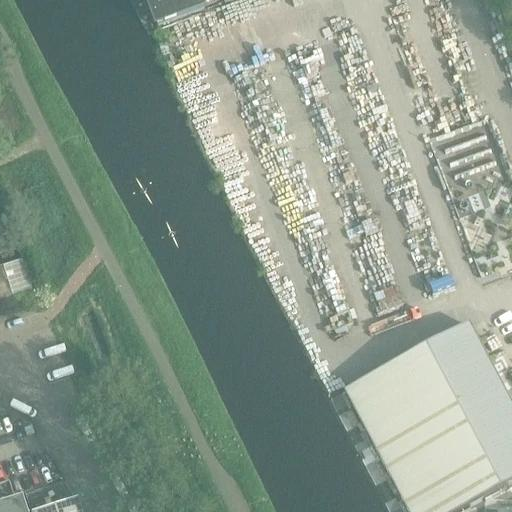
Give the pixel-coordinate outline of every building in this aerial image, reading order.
[(145,0),(149,10),(174,0),(145,0)] [(200,0),(174,0),(149,10),(156,30),(205,12),(200,0)] [(0,305),(33,295),(23,262),(0,269),(0,305)] [(376,299),(383,318),(405,309),(398,291),(376,299)] [(511,410),(468,328),(424,351),(499,493),(511,486),(511,410)] [(24,511),(22,502),(0,508),(0,511),(24,511)] [(79,511),(77,503),(46,511),(79,511)]
